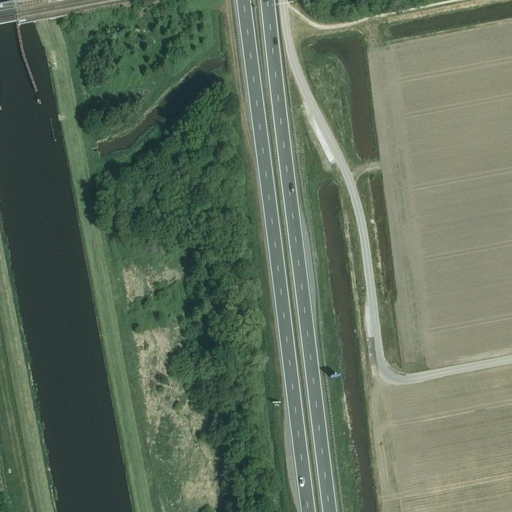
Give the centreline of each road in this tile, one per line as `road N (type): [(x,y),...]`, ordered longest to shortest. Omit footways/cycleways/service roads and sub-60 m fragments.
road 1 (unclassified): [(511,359),(400,380),(382,370),(357,204),(292,62),(282,0)]
road 2 (trunk): [(243,0),(308,511)]
road 3 (trunk): [(329,511),(267,0)]
